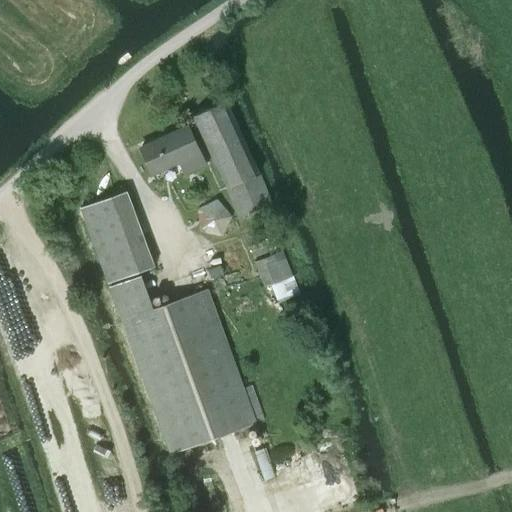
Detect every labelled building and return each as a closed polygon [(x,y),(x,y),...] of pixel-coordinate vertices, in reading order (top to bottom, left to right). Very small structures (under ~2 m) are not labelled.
[(227,100),(193,115),(239,217),(273,202),(227,100)] [(152,174),(178,162),(184,176),(206,166),(200,152),(188,125),(140,146),(152,174)] [(154,266),(126,191),(80,208),(108,283),(154,266)] [(217,199),(196,208),(198,231),(220,236),(232,216),(217,199)] [(253,257),(275,248),(269,234),(247,243),(253,257)] [(264,288),(275,283),(293,276),(283,250),(254,261),(264,288)] [(257,423),(256,422),(263,419),(256,399),(249,401),(207,288),(153,308),(141,275),(109,286),(170,454),(257,423)] [(299,290),(298,287),(294,276),(293,276),(275,283),(280,297),(299,290)]
